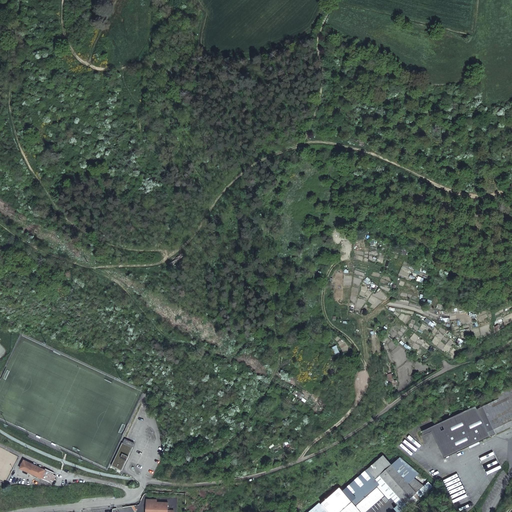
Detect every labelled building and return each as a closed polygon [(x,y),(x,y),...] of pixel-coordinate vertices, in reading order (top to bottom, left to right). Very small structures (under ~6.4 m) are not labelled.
[(454,449),(511,420),(511,378),(493,388),(496,394),(474,405),(473,402),(420,429),(422,432),(430,428),(441,423),(454,449)] [(441,423),(430,428),(443,455),(454,449),(441,423)] [(125,439),(112,466),(122,471),(135,443),(125,439)] [(382,455),(353,481),(365,495),(376,486),(389,500),(391,497),(397,504),(394,508),(397,511),(401,511),(432,486),(428,482),(423,486),(414,479),(419,474),(400,458),(391,465),(382,455)] [(44,470),(24,460),(20,468),(49,482),(50,480),(53,481),(56,476),(53,475),(54,473),(45,468),(44,470)] [(365,495),(353,481),(343,490),(356,505),(365,495)] [(221,499),(232,492),(229,486),(218,493),(221,499)] [(155,500),(145,499),(144,511),(172,511),(172,510),(166,510),(166,502),(155,502),(155,500)]
